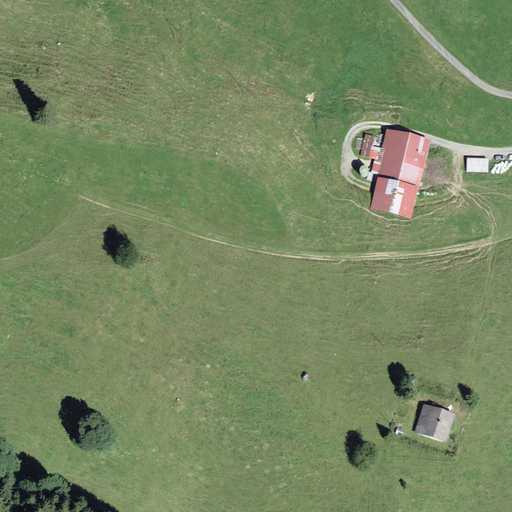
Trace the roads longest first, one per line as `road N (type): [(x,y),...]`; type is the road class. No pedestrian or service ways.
road 1 (residential): [(348,162),(352,134),(374,125),(468,151),(511,152)]
road 2 (residential): [(511,95),(460,69),(392,0)]
